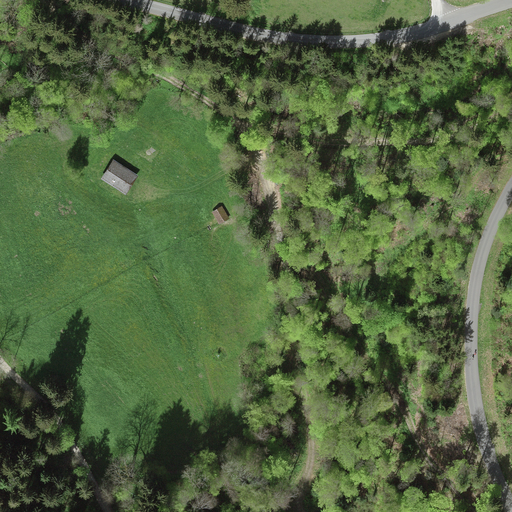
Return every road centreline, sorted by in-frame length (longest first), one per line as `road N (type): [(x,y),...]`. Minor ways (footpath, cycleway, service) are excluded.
road 1 (track): [(511,127),(420,142),(248,132),(220,101),(99,47),(43,0)]
road 2 (track): [(299,511),(295,499),(314,439),(272,197),(248,132)]
road 3 (tertiary): [(511,1),(384,37),(339,41),(260,32),(137,0)]
road 4 (tertiary): [(511,503),(481,427),(470,329),(479,262),(511,189)]
road 5 (track): [(478,511),(420,448),(400,402),(323,284)]
road 6 (track): [(108,511),(63,427),(0,364)]
